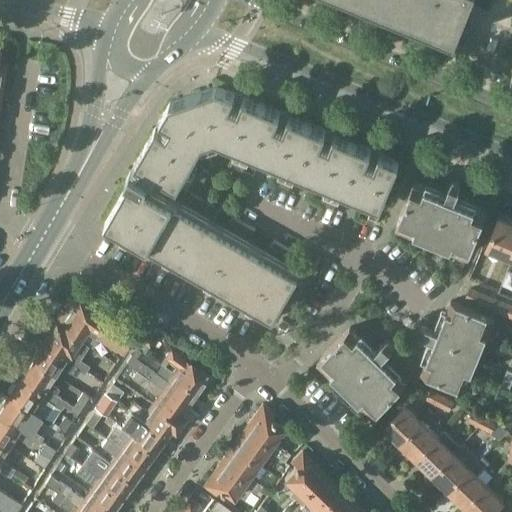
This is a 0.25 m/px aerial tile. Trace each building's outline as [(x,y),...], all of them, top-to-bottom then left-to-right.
[(511,0),(367,0),(456,36),(471,0),(511,0)] [(127,177),(130,179),(149,188),(152,183),(153,181),(157,179),(160,174),(178,185),(203,141),(216,137),(218,85),(170,101),(127,177)] [(260,102),(218,85),(216,137),(241,147),(260,102)] [(241,147),(289,167),(308,122),(260,102),(241,147)] [(354,141),(308,122),(289,167),(335,186),(354,141)] [(335,186),(353,193),(382,205),(401,160),(354,141),(335,186)] [(236,167),(239,160),(232,157),(229,164),(236,167)] [(236,167),(243,170),(246,163),(239,160),(236,167)] [(206,177),(209,171),(203,167),(199,174),(206,177)] [(206,177),(199,174),(195,180),(202,184),(206,177)] [(282,186),(285,179),(278,176),(275,183),(282,186)] [(133,237),(147,246),(162,254),(164,251),(176,258),(175,261),(204,278),(206,275),(218,282),(216,285),(246,302),(247,299),(260,306),(258,309),(274,318),(302,269),(152,183),(149,188),(130,179),(105,221),(121,230),(123,227),(135,234),(133,237)] [(282,186),(289,189),(291,181),(285,179),(282,186)] [(427,179),(426,184),(414,179),(397,222),(470,252),(487,209),(476,204),(478,200),(457,192),(456,196),(446,192),(448,188),(427,179)] [(203,198),(191,192),(188,198),(199,204),(203,198)] [(327,204),(330,197),(323,194),(320,202),(327,204)] [(327,204),(334,207),(337,200),(330,197),(327,204)] [(199,204),(211,211),(214,205),(203,198),(199,204)] [(370,214),(367,221),(374,223),(377,216),(370,214)] [(511,219),(500,214),(487,246),(502,252),(500,256),(511,261),(511,219)] [(244,222),(233,216),(230,222),(241,228),(244,222)] [(241,228),(252,235),(256,229),(244,222),(241,228)] [(288,247),(274,239),(271,245),(284,253),(288,247)] [(302,255),(288,247),(284,253),(298,261),(302,255)] [(483,293),(471,288),(470,288),(467,296),(480,302),(483,293)] [(66,306),(67,307),(101,328),(110,313),(75,291),(66,306)] [(496,299),(483,293),(480,302),(493,307),(496,299)] [(509,304),(496,299),(493,307),(506,313),(509,304)] [(422,359),(426,361),(422,373),(464,390),(494,317),(451,300),(447,311),(442,309),(434,329),(439,331),(435,341),(430,339),(422,359)] [(54,323),(94,349),(100,339),(124,355),(128,348),(100,329),(101,328),(67,307),(66,306),(54,323)] [(283,318),(279,324),(286,328),(290,322),(283,318)] [(75,361),(77,358),(81,360),(89,347),(94,350),(94,349),(54,323),(42,343),(51,348),(53,345),(61,350),(60,352),(75,361)] [(121,340),(129,346),(138,332),(130,326),(121,340)] [(350,326),(318,360),(374,415),(406,382),(398,373),(401,370),(385,354),(382,358),(374,350),(378,347),(362,332),(359,335),(350,326)] [(145,333),(136,347),(147,355),(152,348),(149,346),(154,339),(145,333)] [(82,361),(81,360),(77,358),(75,361),(60,352),(61,350),(53,345),(51,348),(42,343),(32,357),(59,374),(62,369),(76,378),(80,371),(77,369),(82,361)] [(177,366),(173,372),(198,391),(209,375),(171,347),(164,357),(177,366)] [(132,354),(126,362),(137,370),(187,406),(198,391),(173,372),(167,380),(132,354)] [(53,384),(59,374),(32,357),(19,378),(27,384),(29,381),(37,386),(36,388),(51,397),(54,393),(57,394),(60,389),(53,384)] [(90,366),(82,361),(77,369),(80,371),(85,374),(90,366)] [(501,384),(510,387),(511,381),(511,369),(508,368),(501,384)] [(156,395),(151,402),(179,422),(185,414),(182,412),(187,406),(137,370),(132,378),(156,395)] [(8,394),(35,412),(45,419),(55,405),(54,405),(60,396),(57,394),(54,393),(51,397),(36,388),(37,386),(29,381),(27,384),(19,378),(8,394)] [(106,392),(117,400),(123,390),(112,383),(106,392)] [(510,387),(501,384),(495,399),(504,402),(510,387)] [(454,402),(431,390),(426,398),(450,411),(454,402)] [(72,405),(60,396),(54,405),(55,405),(62,409),(64,406),(81,417),(92,399),(82,391),(72,405)] [(13,423),(24,430),(27,425),(35,412),(8,394),(0,406),(0,416),(4,419),(6,417),(14,422),(13,423)] [(128,408),(167,435),(172,428),(174,430),(179,422),(151,402),(146,409),(134,400),(128,408)] [(271,417),(275,412),(262,403),(245,427),(287,457),(290,454),(275,443),(285,428),(273,420),(274,419),(271,417)] [(384,425),(401,441),(422,420),(406,404),(384,425)] [(103,412),(96,407),(86,422),(93,428),(103,412)] [(130,431),(156,450),(167,435),(128,408),(123,416),(135,424),(130,431)] [(497,424),(473,412),(469,420),(492,432),(497,424)] [(0,416),(0,439),(12,447),(21,433),(24,430),(13,423),(14,422),(6,417),(4,419),(0,416)] [(65,418),(59,427),(69,434),(75,424),(65,418)] [(438,436),(422,420),(401,441),(417,457),(438,436)] [(107,438),(145,465),(156,450),(130,431),(118,422),(113,429),(107,438)] [(245,427),(232,445),(259,464),(268,451),(283,462),(287,457),(245,427)] [(37,432),(32,440),(39,445),(44,436),(37,432)] [(455,452),(438,436),(417,457),(433,473),(455,452)] [(108,462),(134,481),(145,465),(107,438),(101,446),(114,454),(108,462)] [(4,460),(12,447),(0,439),(0,464),(6,469),(4,472),(11,477),(13,473),(25,481),(28,476),(4,460)] [(80,449),(71,443),(65,453),(74,459),(80,449)] [(450,489),(471,468),(479,460),(463,443),(455,452),(433,473),(450,489)] [(232,445),(219,463),(262,492),(265,488),(249,477),(259,464),(232,445)] [(52,458),(36,448),(28,459),(44,470),(52,458)] [(287,501),(320,467),(302,450),(292,461),(295,464),(292,466),(293,467),(282,478),(293,489),(284,498),(287,501)] [(86,468),(124,495),(134,481),(108,462),(104,468),(92,459),(86,468)] [(259,497),(262,492),(219,463),(204,485),(216,494),(218,490),(221,492),(222,491),(233,499),(244,485),(259,497)] [(0,508),(5,511),(15,511),(22,503),(0,488),(0,469),(4,472),(6,469),(0,464),(0,508)] [(93,483),(88,491),(113,509),(124,495),(86,468),(81,464),(76,472),(93,483)] [(338,485),(320,467),(287,501),(291,504),(296,499),(302,505),(305,501),(314,509),(338,485)] [(487,484),(471,468),(450,489),(466,505),(487,484)] [(58,492),(86,511),(111,511),(113,509),(88,491),(83,497),(50,474),(45,482),(58,492)] [(504,500),(487,484),(466,505),(472,511),(494,511),(493,510),(504,500)] [(344,511),(355,501),(338,485),(314,509),(316,511),(344,511)] [(69,511),(86,511),(58,492),(52,500),(69,511)] [(194,511),(200,505),(190,497),(178,511),(194,511)] [(213,509),(217,511),(224,511),(228,508),(218,501),(213,509)] [(365,511),(355,501),(344,511),(365,511)]
